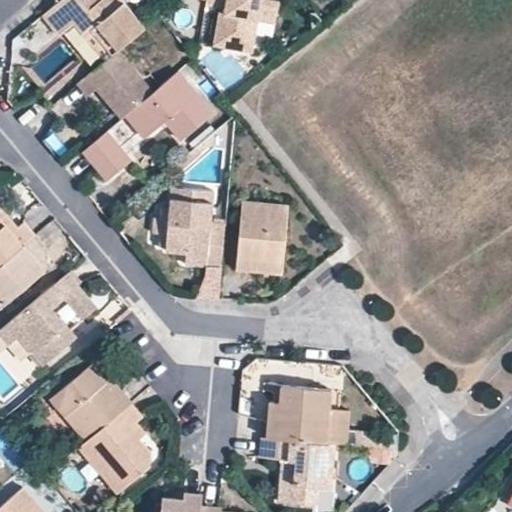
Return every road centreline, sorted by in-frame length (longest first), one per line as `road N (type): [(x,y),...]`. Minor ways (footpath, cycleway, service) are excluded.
road 1 (residential): [(453,451),(421,388),(355,336),(179,321),(0,111)]
road 2 (unknown): [(207,323),(204,469)]
